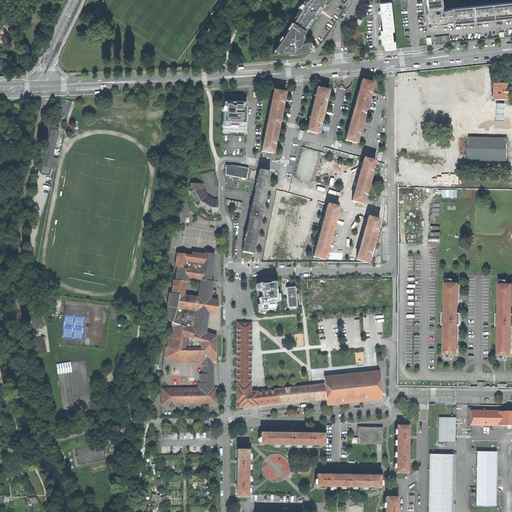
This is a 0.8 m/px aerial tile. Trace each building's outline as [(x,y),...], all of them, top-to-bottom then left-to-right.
[(308,28),(320,13),(319,10),(320,9),(326,0),(301,0),(274,40),(280,43),(276,49),(280,51),(280,52),(290,52),(301,51),(313,50),(317,47),(314,41),(312,41),(303,41),(303,39),(303,34),(307,29),(308,28)] [(427,6),(428,20),(429,20),(442,18),(440,5),(442,5),(441,0),(427,0),(428,6),(427,6)] [(511,1),(452,8),(453,23),(463,22),(480,20),(498,18),(511,16),(511,1)] [(382,14),(382,21),(393,20),(391,2),(381,3),(381,10),(377,10),(378,13),(378,14),(382,14)] [(449,24),(453,23),(452,8),(443,9),(443,8),(442,5),(440,5),(442,18),(429,20),(430,23),(433,24),(437,24),(437,25),(449,24)] [(385,49),(396,48),(395,41),(393,41),(392,31),(394,31),(393,20),(382,21),(383,29),(381,30),(382,36),(383,43),(384,43),(385,49)] [(399,78),(399,164),(428,164),(427,98),(488,92),(486,70),(399,78)] [(362,80),(356,101),(368,105),(370,95),(372,95),(373,94),(373,91),(371,91),(373,83),(362,80)] [(509,84),(493,84),(493,100),(508,100),(509,84)] [(318,88),(312,109),(324,112),(326,102),(328,103),(328,101),(329,99),(327,98),(329,90),(318,88)] [(274,90),(270,112),(281,114),(283,105),(285,105),(285,103),(286,101),(284,100),(286,92),(274,90)] [(57,118),(66,121),(72,103),(70,102),(71,99),(63,99),(63,100),(57,118)] [(356,101),(352,118),(363,121),(365,116),(366,116),(367,114),(368,112),(366,111),(368,105),(356,101)] [(245,127),(246,103),(223,102),(222,126),(245,127)] [(307,130),(319,133),(320,126),(322,127),(323,124),(324,122),(322,122),(324,112),(312,109),(307,130)] [(270,112),(266,129),(278,131),(279,125),(281,125),(281,123),(282,121),(280,121),(281,114),(270,112)] [(346,140),(357,143),(359,135),(361,136),(362,134),(362,132),(360,131),(363,121),(352,118),(346,140)] [(71,125),(71,133),(79,132),(78,124),(71,125)] [(41,169),(49,171),(50,165),(53,156),(60,127),(52,125),(48,142),(45,142),(44,145),(47,145),(44,157),(41,169)] [(262,150),(273,153),(275,146),(277,146),(277,144),(277,143),(276,142),(278,131),(266,129),(262,150)] [(507,161),(507,137),(455,137),(455,165),(466,165),(466,161),(507,161)] [(365,157),(358,179),(369,182),(372,173),(374,173),(375,170),(375,169),(373,168),(376,161),(365,157)] [(224,165),(224,175),(245,179),(247,168),(236,166),(224,165)] [(242,251),(252,254),(255,242),(256,241),(256,240),(256,238),(261,214),(262,214),(262,213),(262,211),(267,187),(267,186),(268,184),(267,184),(270,172),(259,169),(259,170),(255,193),(242,251)] [(352,200),(364,203),(366,195),(368,196),(368,194),(369,192),(367,191),(369,182),(358,179),(352,200)] [(214,211),(217,211),(218,199),(215,199),(212,199),(207,196),(205,193),(203,189),(203,187),(203,183),(191,182),(191,186),(189,186),(189,190),(191,194),(192,193),(195,199),(194,200),(196,204),(199,206),(201,205),(207,209),(206,210),(210,212),(214,212),(214,211)] [(184,199),(178,198),(174,222),(180,223),(184,199)] [(289,200),(282,227),(292,230),(295,219),(296,219),(296,218),(297,216),(296,215),(300,204),(289,200)] [(328,204),(321,230),(331,233),(334,223),(335,223),(335,221),(336,220),(335,219),(339,207),(328,204)] [(369,217),(363,238),(374,241),(376,231),(378,232),(379,230),(379,228),(378,227),(380,220),(369,217)] [(282,227),(275,252),(285,256),(289,243),(290,242),(290,240),(292,230),(282,227)] [(321,230),(314,256),(324,259),(328,247),(328,246),(329,244),(329,243),(331,233),(321,230)] [(363,238),(356,259),(368,262),(370,254),(372,255),(373,252),(373,250),(371,249),(374,241),(363,238)] [(205,253),(193,251),(192,255),(186,254),(187,253),(177,251),(175,265),(178,266),(176,278),(174,278),(172,292),(170,291),(168,305),(166,305),(162,317),(172,321),(169,346),(185,352),(183,362),(202,362),(202,365),(204,365),(204,373),(201,373),(201,383),(199,383),(199,387),(163,387),(163,403),(170,403),(170,406),(175,406),(175,402),(207,402),(207,403),(218,403),(217,387),(215,387),(215,376),(214,362),(217,362),(216,336),(211,334),(206,332),(202,331),(207,299),(211,300),(211,298),(212,291),(213,280),(211,280),(215,253),(205,251),(205,253)] [(453,354),(458,354),(458,331),(458,325),(461,325),(461,314),(462,314),(462,299),(459,298),(459,284),(454,284),(454,279),(447,279),(447,284),(446,284),(446,313),(445,313),(444,325),(446,325),(446,329),(445,359),(453,359),(453,354)] [(506,356),(511,356),(511,331),(511,326),(511,284),(508,285),(508,280),(500,280),(500,314),(498,314),(498,321),(498,326),(499,326),(499,330),(499,360),(504,360),(506,361),(506,356)] [(255,306),(256,310),(275,308),(274,302),(279,301),(279,294),(276,294),(275,282),(257,283),(257,285),(255,285),(255,291),(259,291),(260,298),(257,299),(258,305),(255,306)] [(375,304),(388,303),(388,283),(373,284),(375,304)] [(353,306),(367,305),(364,285),(351,286),(353,306)] [(285,288),(287,308),(296,307),(295,287),(285,288)] [(331,308),(345,307),(343,287),(330,288),(331,308)] [(310,311),(323,309),(321,289),(308,290),(310,311)] [(218,299),(211,298),(211,300),(207,299),(202,331),(206,332),(209,312),(216,313),(218,307),(218,299)] [(124,321),(131,322),(132,309),(126,308),(124,321)] [(34,331),(43,329),(41,314),(31,315),(34,331)] [(327,405),(382,400),(379,371),(324,377),(325,384),(265,390),(251,391),(252,368),(252,337),(252,323),(238,323),(237,408),(243,407),(327,398),(327,405)] [(37,355),(46,354),(44,338),(35,339),(36,346),(37,355)] [(183,363),(183,362),(185,352),(169,346),(167,346),(165,357),(183,363)] [(73,372),(72,362),(57,363),(58,373),(73,372)] [(511,411),(470,411),(469,426),(511,426),(511,411)] [(454,417),(437,417),(437,442),(454,442),(454,417)] [(407,425),(397,425),(396,448),(407,448),(407,439),(408,439),(408,437),(408,435),(407,435),(407,425)] [(352,442),(357,442),(357,443),(381,444),(382,428),(370,428),(357,428),(357,438),(352,438),(352,442)] [(261,432),(261,444),(284,444),(284,439),(282,439),(282,433),(273,433),(273,432),(271,432),(270,432),(269,433),(261,432)] [(290,433),(282,433),(282,439),(284,439),(284,444),(300,444),(301,439),(303,439),(303,433),(294,433),(294,432),(292,432),(291,432),(290,433)] [(312,433),(303,433),(303,439),(301,439),(300,444),(324,444),(324,433),(315,433),(313,433),(312,433)] [(407,461),(407,448),(396,448),(396,475),(407,475),(407,465),(407,463),(407,462),(407,461)] [(237,463),(237,473),(248,473),(248,449),(237,449),(237,459),(236,459),(236,461),(236,463),(237,463)] [(474,505),(495,506),(496,450),(475,450),(474,505)] [(428,454),(427,511),(450,511),(452,454),(428,454)] [(236,496),(248,496),(248,473),(237,473),(237,482),(236,483),(236,484),(236,485),(237,486),(236,496)] [(317,474),(316,485),(340,486),(340,480),(338,480),(338,474),(329,474),(327,474),(326,474),(317,474)] [(346,475),(338,474),(338,480),(340,480),(340,486),(356,486),(356,481),(358,481),(359,475),(350,475),(350,474),(348,474),(347,474),(346,475)] [(368,475),(359,475),(358,481),(356,481),(356,486),(379,486),(379,475),(371,475),(371,474),(369,474),(368,474),(368,475)] [(397,497),(385,497),(385,511),(396,511),(396,506),(397,497)]
